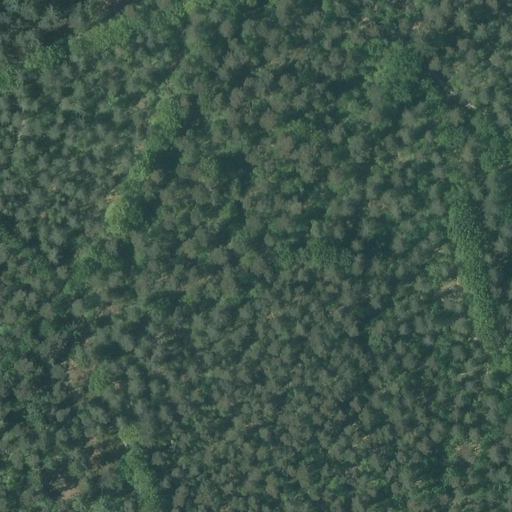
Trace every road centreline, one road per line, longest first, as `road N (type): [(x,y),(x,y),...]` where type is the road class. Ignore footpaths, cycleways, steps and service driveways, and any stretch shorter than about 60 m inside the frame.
road 1 (track): [(490,511),(483,471),(510,402),(436,80)]
road 2 (track): [(235,0),(193,66),(141,181),(89,257),(0,359)]
road 3 (track): [(193,0),(0,74)]
road 4 (track): [(436,80),(402,37),(329,0)]
